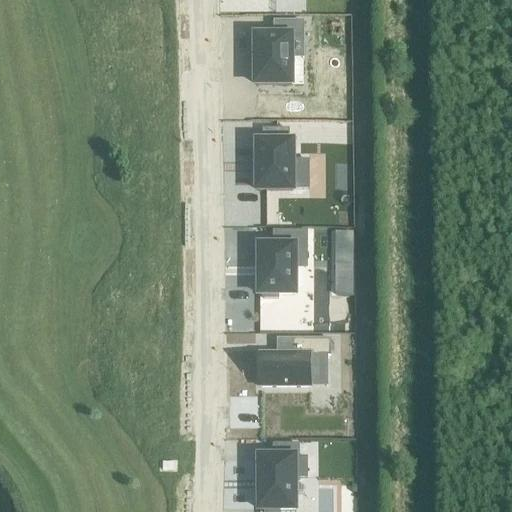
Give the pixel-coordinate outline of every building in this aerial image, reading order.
[(273,38),(255,38),(255,86),(290,86),(290,39),(303,39),(302,23),(273,23),(273,38)] [(264,144),(258,144),(258,192),(293,192),(293,190),(309,190),(309,162),(293,162),(293,144),(289,144),(289,131),(264,131),(264,144)] [(273,248),(259,248),(259,296),(294,296),(294,249),(306,249),(306,233),(273,233),(273,248)] [(293,355),(260,355),(260,389),(310,388),(310,357),(330,357),(330,341),(293,341),(293,355)] [(272,459),(259,459),(260,511),(265,511),(264,511),(279,511),(295,511),(295,460),(307,460),(307,446),(272,446),(272,459)]
